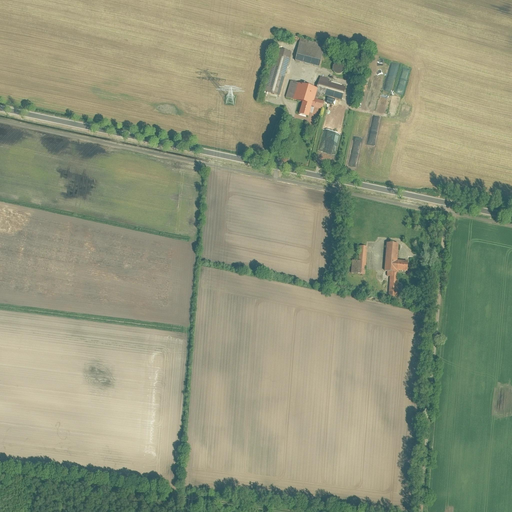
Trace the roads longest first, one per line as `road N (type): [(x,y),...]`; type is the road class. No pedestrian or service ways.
road 1 (tertiary): [(0,109),(511,216)]
road 2 (track): [(445,202),(419,511)]
road 3 (track): [(305,511),(0,474)]
